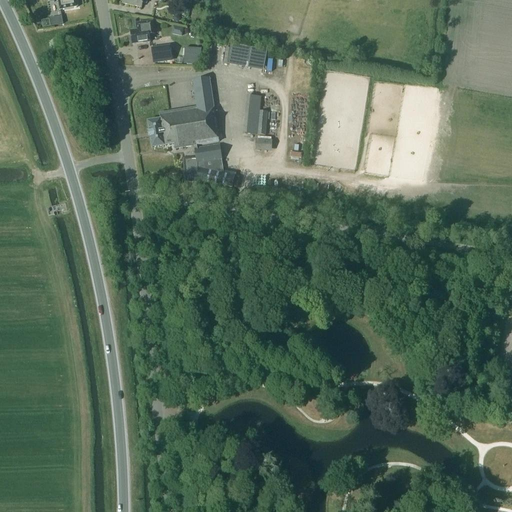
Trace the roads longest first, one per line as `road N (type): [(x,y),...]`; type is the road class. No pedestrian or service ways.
road 1 (primary): [(123,511),(114,378),(85,226),(54,124),(2,0)]
road 2 (unclassified): [(134,197),(511,256)]
road 3 (tertiary): [(167,511),(134,197)]
road 4 (tertiary): [(134,197),(100,0)]
